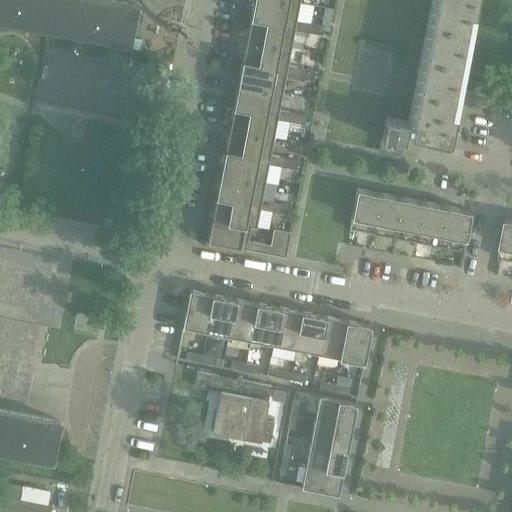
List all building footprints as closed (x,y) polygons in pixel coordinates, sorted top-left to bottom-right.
[(137,5),(112,0),(0,0),(0,19),(129,45),(137,5)] [(300,3),(283,0),(253,0),(250,17),(296,25),(296,21),(300,3)] [(450,143),(477,0),(437,0),(413,123),(386,118),(382,139),(382,140),(380,152),(395,155),(398,140),(405,141),(407,130),(411,131),(411,135),(450,143)] [(300,3),(299,19),(311,20),(313,5),(300,3)] [(296,25),(250,17),(246,39),(291,48),(295,30),(296,25)] [(310,23),(296,21),(296,25),(295,30),(308,33),(310,23)] [(324,26),(310,23),(308,33),(322,35),(324,26)] [(129,47),(129,48),(138,50),(138,49),(140,41),(130,39),(129,45),(129,47)] [(291,48),(246,39),(242,62),(287,70),(288,66),(291,48)] [(287,70),(242,62),(237,84),(283,93),(286,75),(287,70)] [(302,69),(288,66),(287,70),(286,75),(300,78),(302,69)] [(315,71),(302,69),(300,78),(313,80),(315,71)] [(283,93),(237,84),(233,107),(278,115),(279,111),(283,93)] [(278,115),(233,107),(229,129),(274,138),(277,120),(278,115)] [(293,113),(279,111),(278,115),(277,120),(291,122),(293,113)] [(307,116),(293,113),(291,122),(305,125),(307,116)] [(274,138),(229,129),(224,151),(270,160),(271,156),(274,138)] [(270,160),(224,151),(220,174),(265,182),(269,164),(270,160)] [(284,158),(271,156),(270,160),(269,164),(283,167),(284,158)] [(298,161),(284,158),(283,167),(296,170),(298,161)] [(265,182),(220,174),(216,196),(261,205),(262,200),(265,182)] [(379,193),(357,189),(349,229),(372,233),(379,193)] [(402,198),(379,193),(372,233),(394,238),(402,198)] [(257,227),(260,209),(261,205),(216,196),(212,218),(251,226),(257,227)] [(424,202),(402,198),(394,238),(416,242),(424,202)] [(274,212),(276,203),(262,200),(261,205),(260,209),(274,212)] [(446,206),(424,202),(416,242),(439,246),(446,206)] [(290,205),(276,203),(274,212),(288,214),(290,205)] [(471,211),(446,206),(439,246),(463,251),(471,211)] [(286,257),(290,232),(273,229),(270,245),(248,241),(251,226),(212,218),(207,242),(286,257)] [(511,218),(506,218),(499,258),(511,260),(511,218)] [(189,290),(182,327),(206,331),(213,295),(189,290)] [(235,299),(213,295),(206,331),(228,336),(235,299)] [(258,303),(235,299),(228,336),(251,340),(258,303)] [(280,307),(258,303),(251,340),(273,344),(280,307)] [(303,312),(280,307),(273,344),(295,349),(303,312)] [(325,316),(303,312),(295,349),(318,353),(325,316)] [(347,320),(325,316),(318,353),(340,357),(347,320)] [(371,325),(347,320),(340,357),(364,362),(371,325)] [(187,352),(185,360),(200,363),(201,354),(187,352)] [(216,357),(201,354),(200,363),(214,365),(216,357)] [(232,360),(230,368),(245,371),(246,363),(232,360)] [(261,366),(246,363),(245,371),(259,374),(261,366)] [(276,369),(275,377),(289,380),(291,372),(276,369)] [(220,391),(212,431),(270,442),(274,421),(264,420),(271,386),(197,372),(194,386),(220,391)] [(306,375),(291,372),(289,380),(304,383),(306,375)] [(335,384),(320,381),(319,389),(333,392),(335,384)] [(349,387),(335,384),(333,392),(348,395),(349,387)] [(274,387),(272,398),(285,401),(287,389),(274,387)] [(356,402),(319,395),(315,419),(351,426),(356,402)] [(305,402),(293,400),(290,414),(298,416),(302,416),(305,402)] [(0,450),(52,461),(56,437),(61,438),(62,430),(58,429),(60,421),(0,409),(0,450)] [(298,416),(290,414),(288,429),(295,430),(298,416)] [(351,426),(315,419),(310,441),(347,448),(351,426)] [(347,448),(310,441),(306,464),(343,471),(347,448)] [(292,446),(284,444),(282,459),(290,460),(292,446)] [(290,460),(282,459),(279,474),(287,475),(290,460)] [(343,471),(306,464),(301,487),(338,494),(343,471)] [(0,495),(44,504),(47,492),(1,483),(0,483),(0,495)] [(0,511),(49,511),(51,506),(44,504),(0,495),(0,511)]
